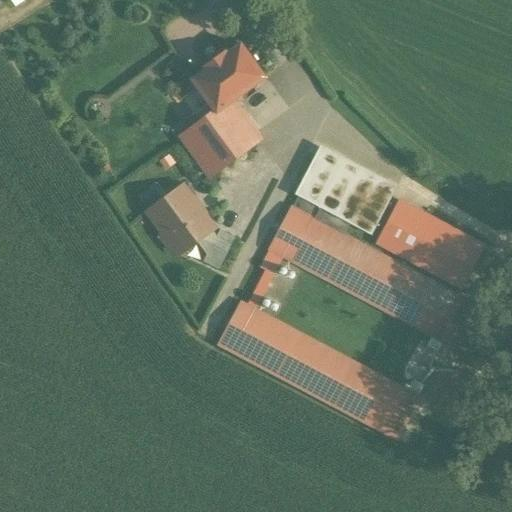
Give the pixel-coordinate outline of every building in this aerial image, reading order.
[(215,110),(181,136),(209,175),(239,153),(235,147),(253,133),(230,101),(264,76),(240,44),(226,54),(225,51),(204,66),(206,69),(192,79),(215,110)] [(391,196),(318,157),(269,250),(276,253),(281,256),(446,343),(468,301),(311,218),(317,206),(321,208),(316,217),(344,231),(348,222),(371,234),(391,196)] [(191,199),(182,186),(148,211),(163,231),(162,237),(170,248),(176,249),(179,253),(196,241),(211,229),(213,228),(203,215),(203,214),(203,213),(193,200),(191,199)] [(481,244),(400,201),(378,243),(459,287),(481,244)] [(216,235),(211,229),(196,241),(206,254),(202,261),(218,269),(235,238),(219,229),(216,235)] [(276,253),(248,306),(241,302),(219,345),(395,438),(418,396),(253,309),(281,256),(276,253)] [(510,352),(494,347),(484,377),(499,382),(510,352)] [(459,365),(439,406),(466,419),(486,378),(459,365)]
